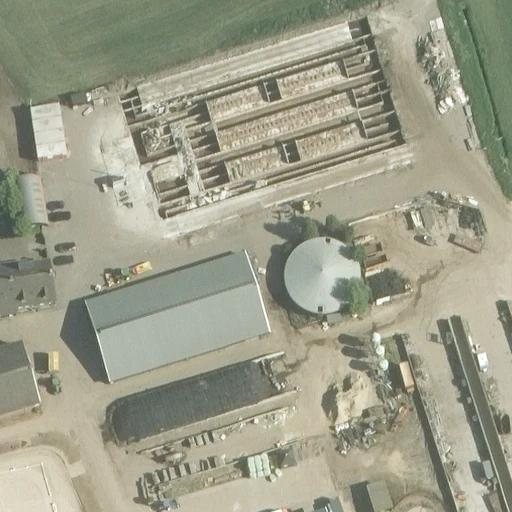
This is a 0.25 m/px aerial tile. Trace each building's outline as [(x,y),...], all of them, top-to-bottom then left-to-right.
[(149,198),(162,242),(412,164),(366,16),(116,94),(130,137),(99,147),(118,208),(149,198)] [(41,181),(10,186),(19,233),(48,228),(41,181)] [(434,211),(418,213),(420,230),(436,227),(434,211)] [(327,251),(324,251),(321,251),(318,252),(314,252),(311,253),(308,255),(305,256),(303,258),(300,260),(298,262),(295,264),(293,267),(292,270),(290,273),(289,276),(288,279),(287,282),(287,285),(287,289),(287,292),(287,295),(288,298),(289,302),(290,305),(292,308),(293,310),(295,313),(298,315),(300,318),(303,320),(305,321),(308,323),(311,324),(314,325),(318,326),(321,326),(324,326),(327,326),(331,326),(334,325),(337,324),(340,323),(343,321),(346,320),(348,318),(351,315),(353,313),(355,310),(357,308),(358,305),(360,302),(361,298),(361,295),(362,292),(362,289),(362,285),(361,282),(361,279),(360,276),(358,273),(357,270),(355,267),(353,264),(351,262),(348,260),(346,258),(343,256),(340,255),(337,253),(334,252),(331,252),(327,251)] [(86,307),(110,386),(270,337),(246,258),(86,307)] [(0,319),(17,317),(16,311),(55,305),(49,265),(28,269),(27,263),(0,267),(0,319)] [(0,419),(41,408),(23,348),(0,354),(0,419)] [(419,471),(412,434),(399,436),(397,425),(404,423),(400,400),(376,404),(390,476),(419,471)] [(279,405),(178,433),(177,431),(138,442),(157,511),(181,504),(174,476),(290,444),(279,405)] [(356,509),(377,506),(373,478),(351,481),(356,509)]
